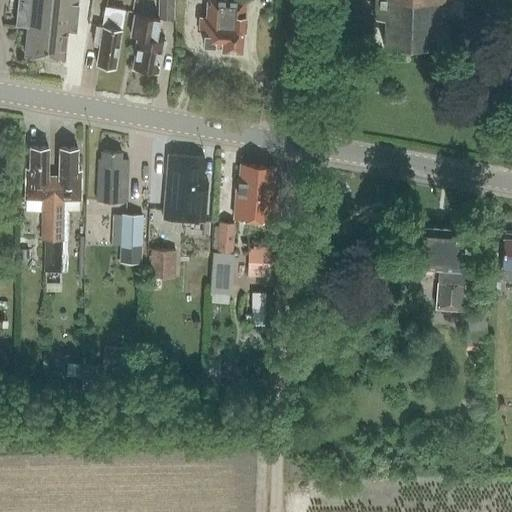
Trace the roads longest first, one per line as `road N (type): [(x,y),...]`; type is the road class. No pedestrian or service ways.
road 1 (tertiary): [(322,152),(0,97)]
road 2 (tertiary): [(511,184),(322,152)]
road 3 (unclassified): [(322,152),(326,0)]
